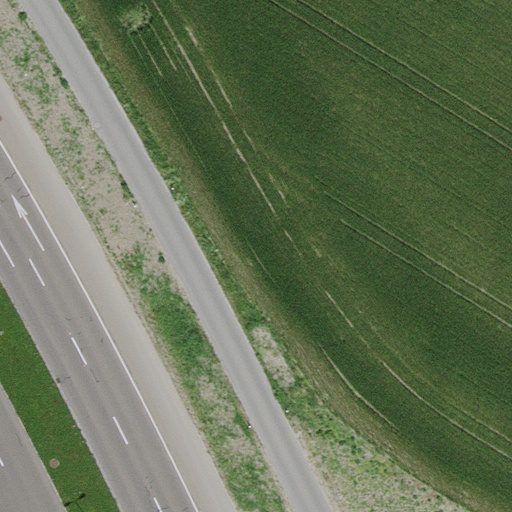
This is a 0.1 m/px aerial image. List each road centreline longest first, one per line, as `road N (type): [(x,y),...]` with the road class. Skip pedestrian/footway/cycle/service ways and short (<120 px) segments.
road 1 (unclassified): [(326,511),(214,286),(47,0)]
road 2 (secondary): [(160,511),(113,408),(0,204)]
